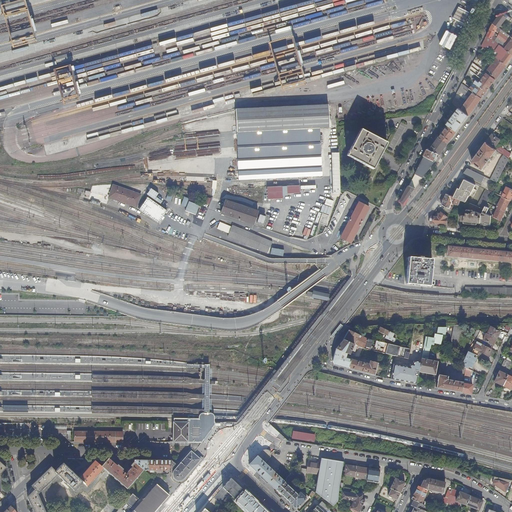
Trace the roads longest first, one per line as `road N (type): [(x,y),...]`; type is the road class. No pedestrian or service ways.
road 1 (residential): [(392,218),(388,207),(496,1)]
road 2 (unclassified): [(511,408),(385,385),(334,371),(309,353)]
road 3 (tertiary): [(511,69),(398,218)]
road 4 (residential): [(419,469),(289,448),(253,429)]
road 5 (tertiary): [(410,231),(511,94)]
